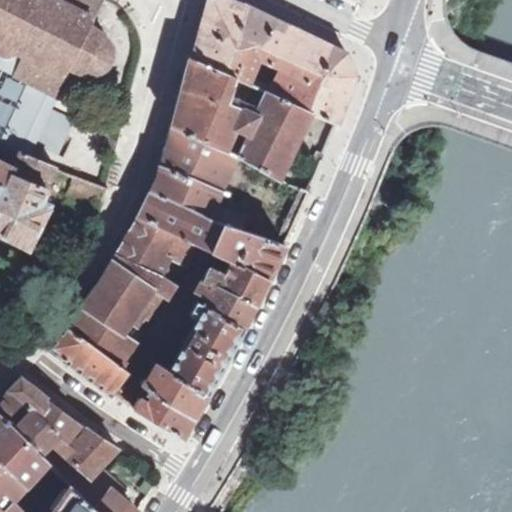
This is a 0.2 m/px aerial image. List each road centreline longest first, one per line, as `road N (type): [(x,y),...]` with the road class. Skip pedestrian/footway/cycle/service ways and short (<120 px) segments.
road 1 (secondary): [(394,50),(313,246),(188,475)]
road 2 (residential): [(0,377),(20,355),(188,475)]
road 3 (secondary): [(511,106),(430,75),(394,50)]
